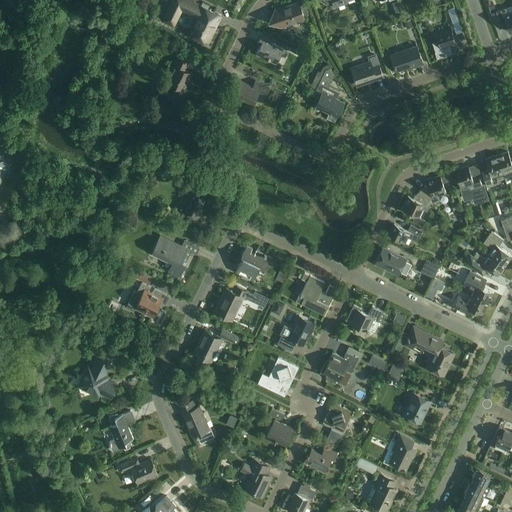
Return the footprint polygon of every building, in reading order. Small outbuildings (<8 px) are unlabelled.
[(215,26),(221,15),(200,5),(190,0),(169,0),(160,19),(173,25),(181,10),(197,17),(189,33),(205,41),(213,25),(215,26)] [(285,24),(304,18),(298,2),(279,8),(275,7),(268,21),(283,28),(285,24)] [(511,11),(508,13),(506,7),(495,11),(500,25),(506,22),(510,32),(511,30),(511,11)] [(448,46),(454,44),(449,26),(435,31),(438,40),(432,42),(437,58),(451,53),(448,46)] [(285,56),(288,51),(270,43),(272,40),(261,35),(257,43),(261,45),(257,53),(276,62),(279,54),(285,56)] [(336,43),(330,46),(333,52),(339,49),(336,43)] [(408,68),(422,63),(416,46),(390,55),(395,70),(407,66),(408,68)] [(184,89),(192,72),(185,69),(191,56),(179,50),(172,64),(173,64),(165,81),(174,85),(169,97),(179,102),(185,90),(184,89)] [(368,81),(382,77),(375,55),(369,57),(370,61),(350,67),(356,83),(368,79),(368,81)] [(334,122),(343,102),(335,98),(338,92),(327,87),(332,75),(329,68),(324,71),(318,83),(315,89),(321,92),(315,106),(329,113),(326,118),(334,122)] [(264,94),(268,87),(255,80),(252,87),(239,80),(232,95),(252,105),(258,91),(264,94)] [(0,183),(5,171),(14,175),(22,156),(0,146),(0,183)] [(508,151),(496,155),(502,173),(504,177),(511,175),(511,174),(511,160),(511,161),(508,151)] [(488,169),(482,171),(486,184),(497,180),(504,177),(502,173),(496,155),(485,159),(488,169)] [(485,189),(483,190),(479,177),(472,179),(468,165),(455,169),(463,195),(470,192),(471,194),(475,193),(478,202),(489,198),(485,189)] [(425,185),(419,190),(431,203),(439,200),(438,195),(446,192),(443,183),(441,177),(440,174),(426,179),(428,184),(425,185)] [(447,175),(441,177),(443,183),(449,181),(447,175)] [(198,218),(208,197),(197,192),(200,186),(186,179),(183,186),(192,190),(182,210),(198,218)] [(427,211),(431,203),(419,190),(414,195),(413,198),(408,195),(401,208),(418,217),(422,209),(427,211)] [(511,215),(501,220),(508,240),(511,238),(511,215)] [(417,241),(422,230),(410,224),(407,230),(394,223),(389,235),(404,242),(407,236),(417,241)] [(492,248),(488,253),(505,265),(511,255),(498,245),(503,239),(491,230),(483,242),(492,248)] [(195,253),(198,247),(184,240),(181,246),(161,236),(153,251),(174,261),(169,269),(179,274),(188,256),(184,254),(187,249),(195,253)] [(264,272),(271,257),(256,249),(254,254),(249,251),(251,248),(246,246),(243,253),(244,254),(235,271),(253,279),(258,269),(264,272)] [(383,247),(375,262),(398,274),(399,272),(403,273),(406,272),(409,265),(409,262),(405,260),(406,258),(383,247)] [(498,275),(505,265),(488,253),(485,258),(476,252),(468,263),(483,274),(488,268),(498,275)] [(433,277),(438,266),(427,260),(421,271),(433,277)] [(282,264),(279,271),(286,274),(289,267),(282,264)] [(473,288),(470,294),(487,302),(493,291),(482,286),(486,279),(469,271),(463,284),(473,288)] [(302,278),(307,281),(301,294),(299,293),(295,301),(324,314),(336,288),(330,285),(324,296),(319,293),(324,282),(310,275),(305,272),(303,274),(302,278)] [(145,273),(142,280),(149,283),(152,277),(145,273)] [(164,305),(169,295),(141,282),(137,292),(133,290),(126,305),(134,309),(135,308),(153,316),(159,303),(164,305)] [(251,300),(253,294),(237,286),(234,291),(226,287),(214,311),(232,320),(243,296),(251,300)] [(482,313),(487,302),(470,294),(468,300),(458,295),(452,306),(469,314),(472,308),(482,313)] [(276,300),(271,310),(276,313),(280,312),(283,304),(276,300)] [(378,321),(383,310),(372,305),(368,314),(360,310),(362,308),(353,304),(347,318),(350,320),(347,325),(355,329),(365,334),(367,329),(373,332),(378,321)] [(397,311),(394,317),(404,321),(406,315),(397,311)] [(312,330),(315,323),(299,316),(292,329),(284,325),(280,333),(282,334),(278,343),(291,349),(295,341),(303,344),(310,329),(312,330)] [(454,352),(440,346),(443,340),(412,325),(408,335),(402,332),(394,348),(400,351),(403,344),(420,352),(422,347),(432,352),(426,366),(442,373),(448,360),(450,361),(454,352)] [(233,341),(236,335),(223,329),(220,335),(233,341)] [(211,360),(218,344),(221,339),(205,331),(194,352),(211,360)] [(338,380),(345,383),(351,372),(350,371),(356,360),(358,361),(363,353),(348,346),(343,357),(332,351),(326,364),(324,363),(319,373),(326,376),(327,375),(338,381),(338,380)] [(373,352),(368,361),(382,368),(387,359),(373,352)] [(106,378),(104,374),(110,362),(97,356),(89,372),(87,370),(84,375),(85,376),(81,385),(94,392),(95,389),(111,396),(117,384),(106,378)] [(289,386),(298,366),(278,356),(268,376),(262,373),(257,383),(283,396),(287,386),(289,386)] [(392,363),(389,369),(400,374),(403,368),(392,363)] [(420,422),(431,400),(413,391),(402,413),(420,422)] [(209,430),(208,428),(209,428),(199,405),(195,407),(192,400),(179,405),(192,436),(198,434),(200,439),(204,437),(205,439),(214,436),(211,430),(209,430)] [(343,431),(353,411),(332,401),(323,421),(343,431)] [(286,445),(294,429),(280,423),(284,413),(272,407),(269,413),(275,416),(266,437),(275,441),(276,440),(286,445)] [(109,416),(109,417),(112,424),(109,425),(114,438),(109,440),(113,449),(124,445),(125,448),(130,446),(130,445),(131,444),(129,439),(133,438),(127,423),(135,420),(130,410),(118,415),(117,412),(113,413),(109,415),(109,416)] [(494,442),(506,448),(511,435),(511,432),(503,428),(499,426),(494,434),(497,435),(494,442)] [(331,428),(326,439),(337,444),(342,434),(331,428)] [(412,456),(416,448),(411,446),(413,440),(399,434),(396,440),(398,441),(389,461),(405,469),(409,460),(408,459),(410,454),(412,456)] [(230,440),(227,446),(234,450),(237,443),(230,440)] [(334,458),(337,452),(325,446),(321,453),(311,448),(308,453),(307,453),(306,454),(306,455),(303,460),(325,471),(331,457),(334,458)] [(137,482),(157,474),(151,458),(139,463),(137,457),(119,464),(122,471),(131,467),(137,482)] [(359,457),(355,464),(363,468),(367,461),(359,457)] [(262,495),(272,476),(266,473),(270,466),(254,458),(247,472),(250,474),(244,487),(262,495)] [(474,475),(472,479),(485,486),(485,485),(490,476),(484,473),(485,470),(476,466),(472,474),(474,475)] [(387,509),(399,482),(380,473),(375,481),(380,484),(371,501),(387,509)] [(466,491),(472,494),(473,492),(483,497),(483,496),(481,495),(483,490),(487,492),(490,487),(485,485),(485,486),(472,479),(470,483),(468,482),(464,490),(466,491)] [(311,500),(316,491),(301,484),(296,493),(295,492),(293,496),(287,493),(282,505),(296,511),(302,511),(309,499),(311,500)] [(177,511),(173,507),(174,506),(172,503),(166,491),(140,511),(177,511)] [(466,491),(461,501),(477,508),(483,497),(473,492),(472,494),(466,491)] [(335,494),(329,497),(332,502),(338,499),(339,496),(335,494)] [(504,495),(499,504),(506,507),(511,505),(510,498),(504,495)] [(480,511),(481,510),(477,508),(461,501),(457,511),(459,511),(480,511)]
